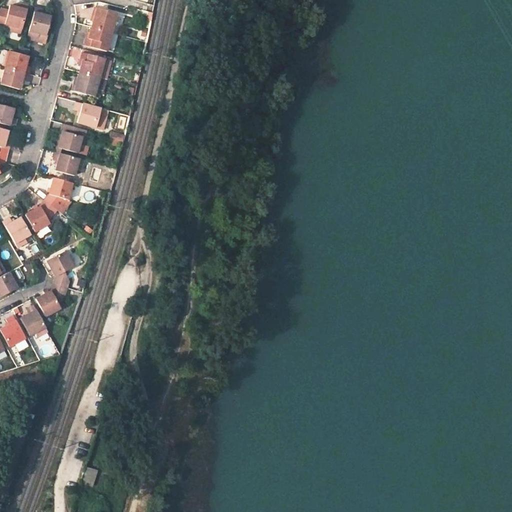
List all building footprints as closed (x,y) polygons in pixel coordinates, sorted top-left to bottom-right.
[(0,4),(0,22),(1,23),(2,21),(9,23),(7,28),(17,31),(25,1),(21,0),(19,0),(17,4),(7,1),(5,6),(0,4)] [(43,6),(34,4),(26,34),(31,36),(33,30),(43,33),(49,14),(42,12),(43,6)] [(88,25),(89,25),(109,31),(115,12),(91,5),(88,14),(91,15),(88,25)] [(104,50),(109,31),(89,25),(87,36),(82,34),(80,43),(104,50)] [(6,48),(1,65),(27,73),(30,65),(24,63),(27,54),(17,51),(6,48)] [(76,70),(96,76),(102,57),(79,51),(76,59),(79,60),(76,70)] [(108,80),(111,61),(106,60),(103,79),(108,80)] [(27,73),(1,65),(0,68),(0,80),(18,86),(20,78),(26,79),(27,73)] [(91,95),(96,76),(76,70),(73,80),(70,80),(68,88),(91,95)] [(0,120),(15,124),(17,115),(12,113),(14,105),(0,100),(0,120)] [(93,126),(97,107),(74,100),(72,107),(78,109),(75,121),(93,126)] [(51,150),(55,151),(57,145),(75,151),(80,135),(84,136),(86,128),(57,120),(52,149),(51,150)] [(0,145),(9,148),(11,138),(5,137),(7,127),(0,125),(0,145)] [(110,131),(108,144),(122,146),(124,134),(110,131)] [(9,148),(0,145),(0,163),(5,161),(9,148)] [(82,158),(55,151),(51,150),(50,159),(55,160),(53,169),(73,175),(75,167),(80,168),(82,158)] [(44,197),(57,207),(64,197),(67,198),(71,182),(51,177),(48,190),(44,197)] [(57,207),(44,197),(40,204),(26,212),(36,229),(50,223),(49,219),(57,207)] [(2,221),(17,248),(27,242),(25,237),(31,234),(21,216),(13,221),(10,216),(2,221)] [(61,277),(59,285),(73,288),(75,282),(70,272),(77,268),(70,255),(53,263),(61,277)] [(29,276),(35,273),(30,264),(24,268),(29,276)] [(0,276),(0,295),(1,296),(18,288),(15,281),(19,278),(14,269),(0,276)] [(70,297),(73,288),(59,285),(57,292),(40,301),(48,317),(65,308),(61,301),(70,297)] [(43,338),(50,334),(35,305),(29,309),(31,313),(22,318),(33,337),(40,333),(43,338)] [(25,338),(13,315),(6,319),(8,324),(0,329),(0,330),(10,347),(25,338)] [(26,341),(16,344),(18,351),(28,348),(26,341)] [(97,471),(84,467),(79,483),(91,488),(97,471)]
